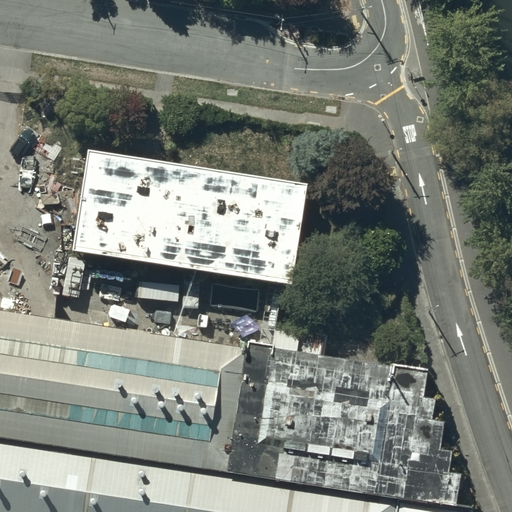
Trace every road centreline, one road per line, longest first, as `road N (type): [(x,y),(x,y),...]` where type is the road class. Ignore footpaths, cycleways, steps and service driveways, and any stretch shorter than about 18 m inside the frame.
road 1 (unclassified): [(511,492),(447,296),(409,128),(364,62)]
road 2 (residential): [(0,15),(298,68),(364,62)]
